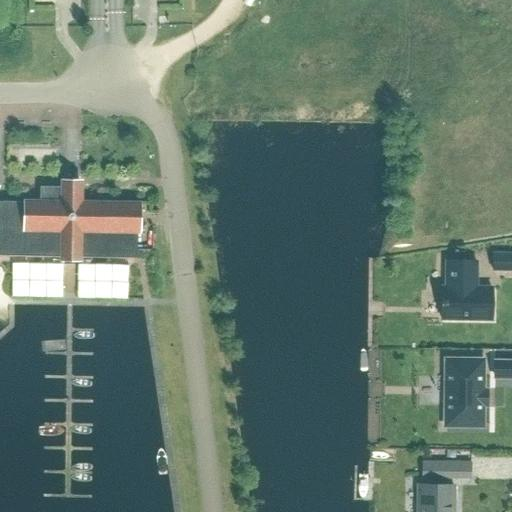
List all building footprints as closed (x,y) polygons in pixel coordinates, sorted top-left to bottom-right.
[(0,201),(0,255),(60,257),(60,260),(62,260),(62,259),(77,259),(77,260),(79,260),(79,257),(136,258),(136,232),(138,232),(138,204),(79,203),(79,187),(39,187),(39,202),(0,201)] [(511,270),(511,254),(492,254),(492,270),(511,270)] [(490,320),(491,288),(475,288),(475,262),(445,261),(445,287),(441,287),(441,319),(490,320)] [(446,361),(446,405),(451,405),(450,424),(481,425),(481,375),(481,361),(472,361),(446,361)] [(494,372),(494,376),(511,376),(511,361),(494,361),(494,372)] [(438,462),(437,476),(470,476),(470,462),(438,462)] [(452,511),(453,485),(417,485),(416,511),(452,511)]
